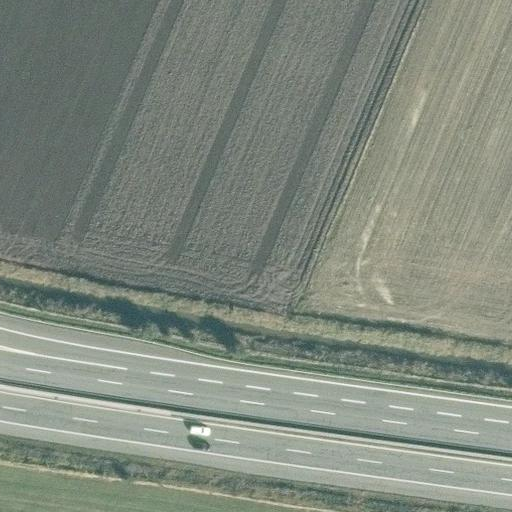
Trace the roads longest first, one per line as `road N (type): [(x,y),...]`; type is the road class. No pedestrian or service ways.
road 1 (motorway): [(133,390),(0,335)]
road 2 (motorway): [(133,390),(0,365)]
